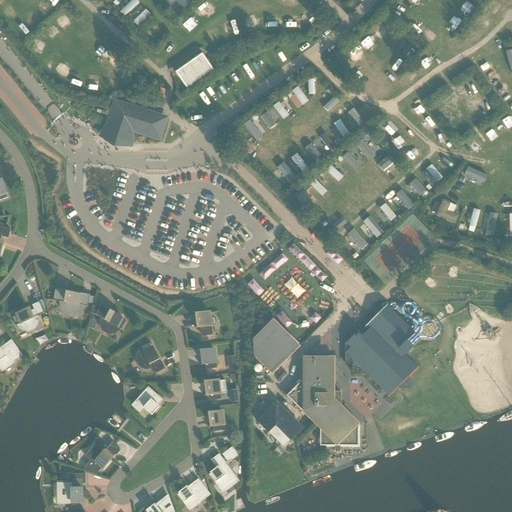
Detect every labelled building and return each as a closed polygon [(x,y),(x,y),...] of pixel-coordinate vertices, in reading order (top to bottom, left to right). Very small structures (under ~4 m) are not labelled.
[(137,0),(132,0),(119,10),(124,17),(141,4),(137,0)] [(492,15),(500,9),(494,2),(487,8),(492,15)] [(146,9),(133,21),(137,26),(151,14),(146,9)] [(155,24),(147,32),(154,40),(163,32),(155,24)] [(214,70),(202,54),(175,73),(187,89),(214,70)] [(291,91),(303,106),(310,101),(298,86),(291,91)] [(458,125),(481,109),(469,92),(446,108),(458,125)] [(328,113),(341,101),(335,95),(323,107),(328,113)] [(273,105),(282,120),(289,116),(281,101),(273,105)] [(159,138),(165,119),(116,104),(115,107),(113,106),(108,122),(109,122),(101,135),(102,136),(102,135),(111,138),(111,140),(113,141),(113,139),(119,141),(119,143),(121,144),(122,141),(131,144),(131,145),(133,130),(159,138)] [(341,119),(334,122),(342,137),(349,134),(341,119)] [(256,141),(262,137),(250,120),(244,124),(256,141)] [(335,144),(339,148),(344,142),(331,128),(322,137),(332,147),(335,144)] [(435,136),(433,142),(444,146),(446,140),(435,136)] [(362,139),(355,144),(367,159),(374,153),(362,139)] [(342,156),(355,170),(360,165),(347,151),(342,156)] [(299,169),(306,164),(297,152),(290,158),(299,169)] [(379,168),(385,174),(398,163),(391,156),(379,168)] [(325,170),(338,182),(344,176),(332,164),(325,170)] [(431,164),(426,169),(438,182),(443,176),(431,164)] [(281,169),(292,181),(296,177),(286,165),(281,169)] [(465,177),(481,184),(486,175),(470,168),(465,177)] [(113,184),(115,178),(105,176),(104,182),(113,184)] [(423,197),(429,191),(416,177),(410,182),(423,197)] [(315,178),(309,184),(323,196),(328,190),(315,178)] [(455,199),(462,192),(454,185),(447,192),(455,199)] [(401,190),(396,194),(409,212),(414,208),(401,190)] [(379,206),(386,216),(382,219),(386,225),(397,217),(386,201),(379,206)] [(327,209),(318,216),(321,221),(331,215),(327,209)] [(469,224),(477,226),(481,211),(473,209),(469,224)] [(455,226),(459,217),(452,214),(448,223),(455,226)] [(492,214),(487,235),(494,236),(499,215),(492,214)] [(372,218),(366,223),(377,236),(382,232),(372,218)] [(340,219),(334,223),(339,230),(346,226),(340,219)] [(0,254),(0,255),(4,243),(1,242),(2,237),(8,239),(11,230),(0,226),(0,254)] [(354,228),(347,234),(362,249),(368,243),(354,228)] [(32,293),(38,291),(35,279),(28,282),(32,293)] [(52,300),(52,301),(61,302),(60,303),(60,304),(60,305),(61,306),(61,307),(61,308),(62,309),(62,310),(63,311),(64,312),(65,313),(66,313),(67,314),(68,314),(69,314),(70,314),(71,314),(72,314),(73,314),(74,314),(75,313),(76,313),(77,312),(78,311),(79,310),(79,309),(80,309),(80,308),(80,307),(81,307),(81,306),(88,307),(90,295),(82,294),(82,295),(67,293),(62,292),(62,290),(55,289),(53,300),(52,300)] [(37,318),(37,317),(45,313),(45,312),(43,313),(39,303),(32,306),(35,312),(30,314),(28,309),(16,314),(20,323),(15,326),(16,326),(18,325),(19,327),(20,328),(21,329),(22,330),(24,331),(25,331),(27,331),(28,331),(29,331),(31,330),(32,330),(33,329),(34,329),(35,328),(35,327),(36,326),(36,325),(37,325),(37,324),(37,323),(37,321),(37,319),(37,318)] [(94,314),(93,315),(102,319),(101,320),(101,321),(100,322),(100,323),(100,324),(100,325),(101,326),(101,327),(101,328),(101,329),(102,329),(102,330),(103,330),(103,331),(104,331),(104,332),(105,333),(106,333),(107,333),(108,334),(109,334),(110,334),(111,334),(112,334),(113,334),(114,334),(114,333),(115,333),(116,333),(116,332),(117,332),(117,331),(118,331),(118,330),(119,330),(119,329),(120,329),(122,330),(122,329),(126,321),(122,319),(122,318),(111,312),(108,317),(104,314),(107,308),(101,305),(95,315),(94,314)] [(345,337),(344,363),(345,363),(345,362),(351,362),(351,372),(365,372),(389,397),(397,388),(409,389),(409,378),(416,368),(405,356),(413,348),(407,342),(415,334),(387,306),(365,328),(367,331),(362,336),(358,331),(353,336),(352,336),(352,333),(351,333),(351,336),(351,338),(346,338),(346,337),(345,337)] [(420,307),(409,317),(419,328),(430,319),(420,307)] [(209,313),(196,314),(198,327),(195,328),(195,329),(201,328),(202,336),(212,335),(211,327),(214,326),(214,325),(211,326),(209,313)] [(90,315),(87,324),(94,327),(98,318),(90,315)] [(255,356),(272,373),(291,354),(265,328),(254,340),(255,356)] [(21,355),(11,342),(1,349),(0,347),(0,366),(3,371),(12,364),(11,362),(21,355)] [(136,358),(136,359),(136,360),(136,361),(137,362),(137,363),(137,364),(138,364),(138,365),(139,365),(139,366),(140,367),(141,367),(141,368),(142,368),(143,368),(143,369),(144,369),(145,369),(146,369),(147,369),(148,369),(149,369),(150,369),(150,368),(151,368),(155,376),(156,376),(155,374),(165,369),(162,363),(156,366),(153,361),(158,359),(152,348),(150,343),(141,348),(141,347),(141,348),(142,350),(141,350),(140,351),(139,351),(139,352),(138,353),(138,354),(137,355),(137,356),(136,357),(136,358)] [(214,350),(201,351),(203,364),(200,365),(200,366),(206,365),(206,370),(216,369),(215,364),(219,363),(219,362),(216,363),(214,350)] [(235,356),(227,357),(228,365),(236,364),(235,356)] [(333,393),(333,357),(303,357),(303,380),(286,396),(320,430),(320,446),(334,446),(334,450),(334,451),(334,452),(335,453),(336,453),(337,453),(338,453),(339,453),(339,452),(340,451),(340,450),(340,447),(358,447),(358,428),(359,427),(340,407),(341,398),(341,393),(337,393),(333,393)] [(218,381),(205,382),(207,396),(204,396),(204,397),(210,396),(210,401),(220,400),(220,395),(223,394),(220,394),(218,381)] [(162,401),(149,389),(148,390),(149,390),(145,395),(143,393),(143,394),(145,395),(136,405),(136,406),(136,408),(137,410),(138,411),(140,411),(142,410),(143,408),(152,416),(159,407),(157,406),(162,401)] [(303,429),(275,400),(255,421),(268,434),(269,433),(283,447),(291,440),(303,429)] [(222,412),(209,413),(211,427),(208,427),(208,428),(214,427),(215,432),(224,431),(224,426),(227,425),(224,425),(222,412)] [(91,462),(84,470),(97,474),(102,467),(103,468),(112,459),(110,457),(113,453),(116,456),(121,450),(112,443),(113,442),(113,441),(107,448),(99,441),(86,457),(91,462)] [(238,456),(232,447),(222,455),(227,461),(230,459),(232,461),(238,456)] [(235,478),(225,464),(219,456),(212,461),(217,467),(209,473),(222,490),(231,483),(230,481),(234,478),(235,478)] [(57,505),(84,504),(83,484),(86,484),(85,474),(72,475),(72,474),(68,474),(68,482),(56,482),(57,505)] [(187,487),(178,493),(190,510),(200,503),(198,501),(208,494),(198,481),(188,488),(187,487)] [(174,511),(167,495),(166,495),(167,497),(156,506),(155,504),(145,511),(146,511),(174,511)]
